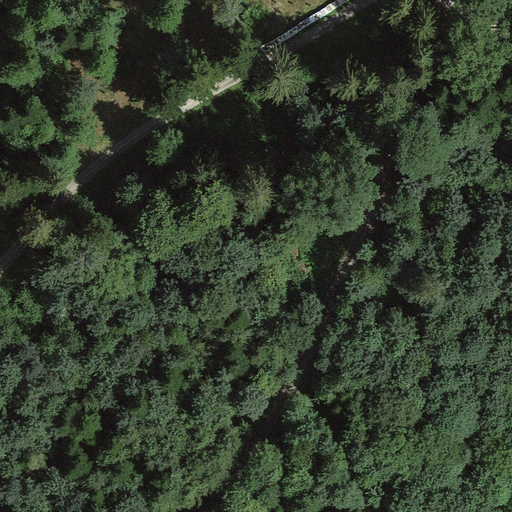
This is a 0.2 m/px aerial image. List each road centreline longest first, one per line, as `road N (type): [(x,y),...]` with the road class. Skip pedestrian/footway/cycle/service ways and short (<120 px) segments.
road 1 (track): [(209,511),(302,372),(390,172),(442,0)]
road 2 (track): [(366,0),(118,149),(0,273)]
road 3 (track): [(373,511),(323,392),(302,372)]
